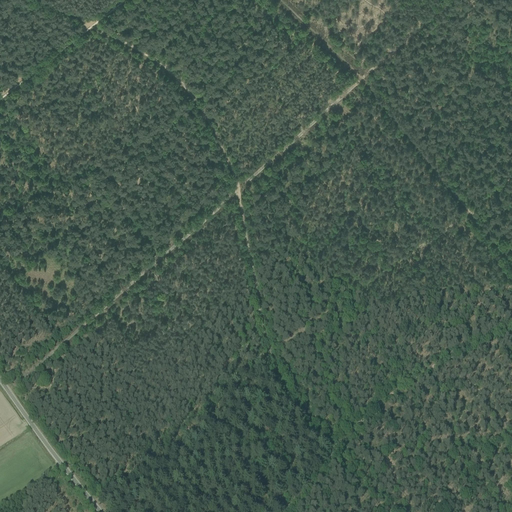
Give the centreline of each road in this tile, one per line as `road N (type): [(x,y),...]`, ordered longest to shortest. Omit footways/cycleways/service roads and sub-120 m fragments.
road 1 (track): [(8,390),(241,187)]
road 2 (track): [(474,214),(363,80),(279,0)]
road 3 (track): [(241,187),(428,22)]
road 4 (track): [(271,351),(474,214)]
road 5 (track): [(271,351),(94,501)]
road 6 (track): [(336,452),(402,387),(511,330)]
road 7 (track): [(131,47),(197,99),(241,187)]
road 8 (tertiary): [(102,511),(0,377)]
road 9 (track): [(241,187),(271,351)]
road 10 (track): [(336,452),(303,414),(271,351)]
